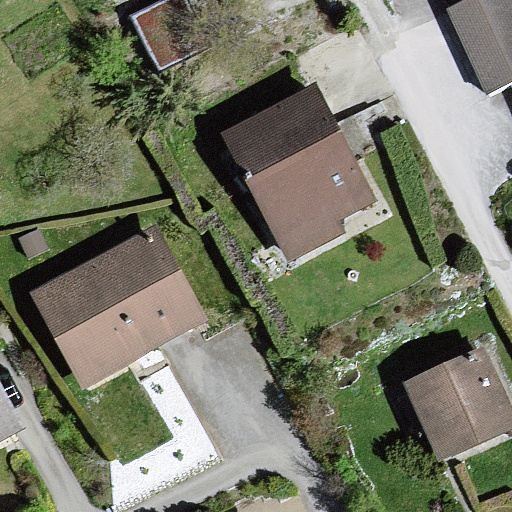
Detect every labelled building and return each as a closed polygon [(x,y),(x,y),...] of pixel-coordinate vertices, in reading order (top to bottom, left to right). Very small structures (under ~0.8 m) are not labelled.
[(189,0),(160,0),(136,11),(159,63),(208,42),(189,0)] [(511,0),(493,0),(450,20),(489,103),(511,91),(511,0)] [(389,218),(320,93),(226,144),(294,269),(389,218)] [(206,327),(153,235),(29,306),(82,398),(206,327)] [(511,450),(511,422),(482,361),(405,398),(446,482),(511,450)] [(0,407),(0,456),(19,447),(0,407)]
